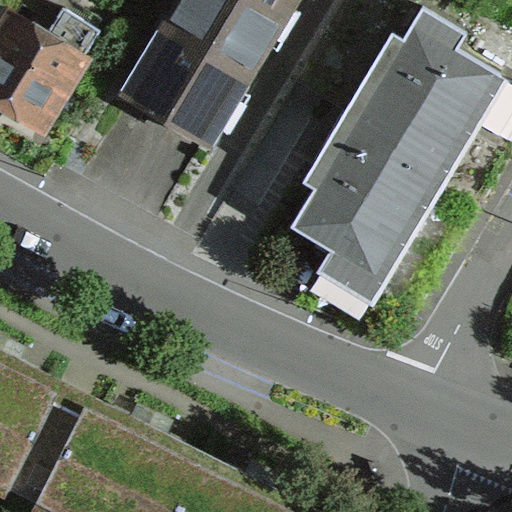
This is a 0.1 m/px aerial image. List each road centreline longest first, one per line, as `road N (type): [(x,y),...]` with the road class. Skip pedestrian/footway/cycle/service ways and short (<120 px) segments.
road 1 (tertiary): [(0,201),(259,339),(447,414)]
road 2 (residential): [(511,238),(465,310),(447,414)]
